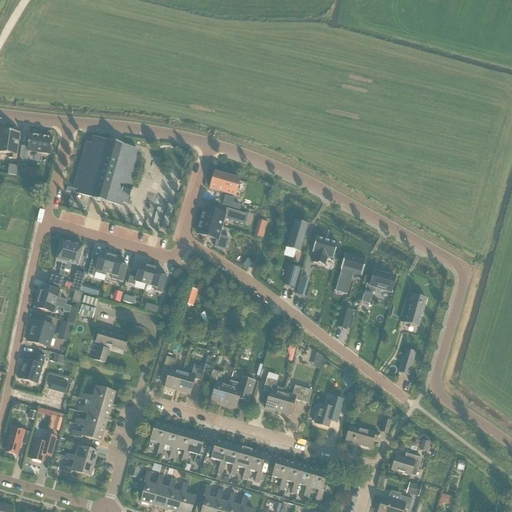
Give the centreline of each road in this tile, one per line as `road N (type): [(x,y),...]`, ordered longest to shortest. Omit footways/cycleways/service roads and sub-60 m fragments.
road 1 (tertiary): [(210,143),(312,183),(459,266),(435,389),(511,445)]
road 2 (residential): [(185,236),(399,394)]
road 3 (residential): [(372,466),(137,397)]
road 4 (residential): [(45,219),(0,423)]
road 5 (residential): [(45,219),(180,255),(185,236)]
road 6 (tertiary): [(69,120),(210,143)]
road 7 (residential): [(137,397),(157,329),(104,312)]
